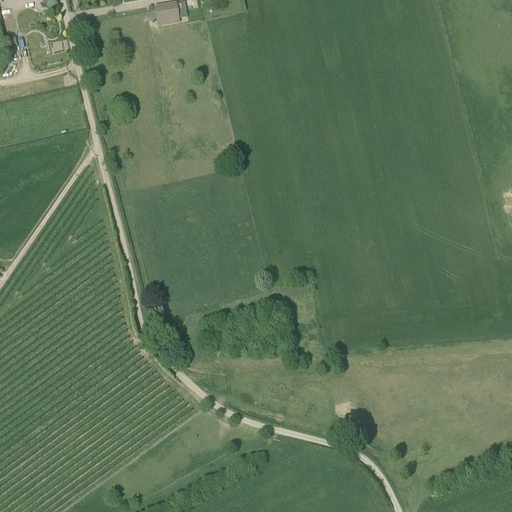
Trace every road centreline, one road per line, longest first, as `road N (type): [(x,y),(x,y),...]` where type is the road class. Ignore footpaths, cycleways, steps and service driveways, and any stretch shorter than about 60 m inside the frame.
road 1 (unclassified): [(397,511),(362,458),(227,413),(151,347),(96,145)]
road 2 (track): [(0,285),(96,145)]
road 3 (track): [(138,511),(261,447),(270,428)]
road 4 (residential): [(96,145),(61,0)]
